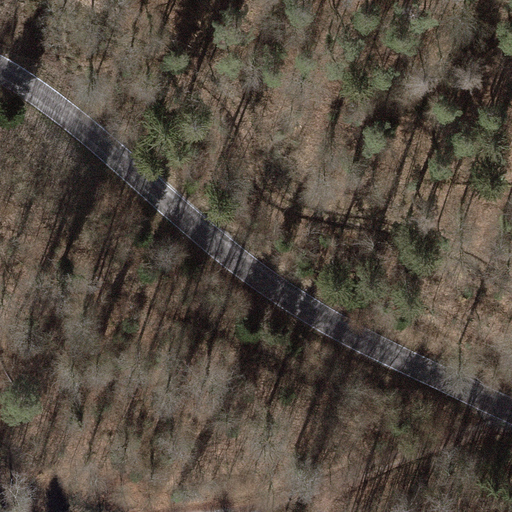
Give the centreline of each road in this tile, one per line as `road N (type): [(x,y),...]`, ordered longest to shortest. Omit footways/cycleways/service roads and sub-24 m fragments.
road 1 (tertiary): [(0,68),(22,77),(258,273),(322,316),(511,410)]
road 2 (track): [(511,426),(444,436),(353,478),(336,511)]
